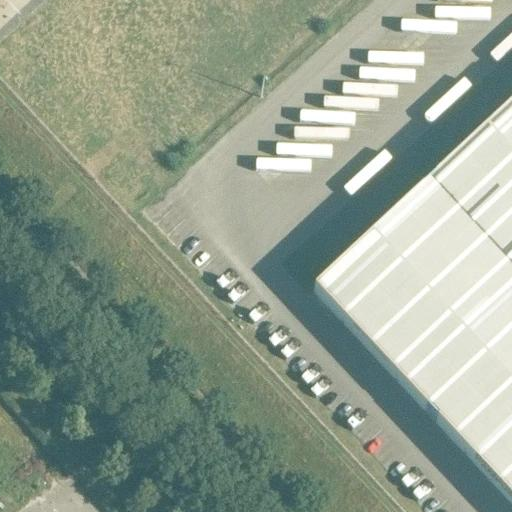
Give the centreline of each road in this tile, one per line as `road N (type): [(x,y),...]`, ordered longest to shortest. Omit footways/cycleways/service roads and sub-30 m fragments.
road 1 (tertiary): [(253,511),(0,235)]
road 2 (unknown): [(511,20),(248,251)]
road 3 (unknown): [(479,511),(248,251)]
road 4 (unknown): [(248,251),(229,194),(232,160),(251,124),(381,0)]
